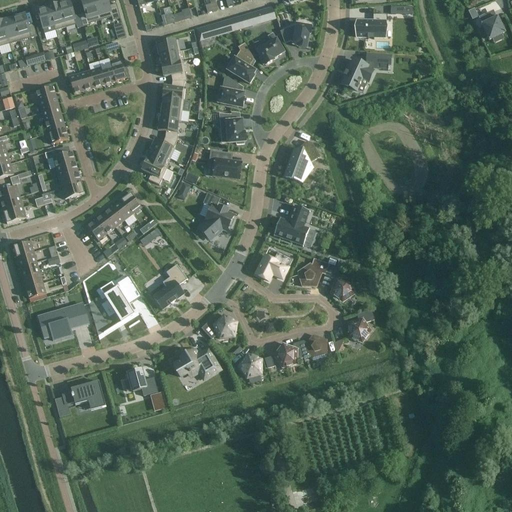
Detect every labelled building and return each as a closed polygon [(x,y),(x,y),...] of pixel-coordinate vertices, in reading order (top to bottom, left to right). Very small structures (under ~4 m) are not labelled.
[(100,21),(93,0),(80,0),(83,6),(85,14),(79,16),(83,28),(89,26),(89,25),(100,21)] [(106,0),(93,0),(100,21),(111,18),(112,22),(121,19),(116,5),(109,7),(106,0)] [(225,0),(228,9),(234,7),(231,0),(225,0)] [(59,6),(66,28),(76,25),(70,3),(59,6)] [(59,6),(49,9),(55,32),(66,28),(59,6)] [(259,12),(262,24),(276,20),(273,8),(259,12)] [(476,8),(468,11),(471,17),(478,14),(476,8)] [(55,32),(49,9),(38,12),(43,30),(53,27),(55,32)] [(497,18),(494,20),(491,13),(480,19),(483,25),(481,26),(489,42),(505,34),(502,28),(497,18)] [(249,15),(234,20),(237,31),(252,27),(249,15)] [(25,16),(13,20),(19,42),(37,37),(33,25),(28,26),(25,16)] [(357,23),(357,39),(385,39),(385,24),(387,24),(387,16),(373,16),(373,23),(357,23)] [(13,20),(2,23),(9,45),(19,42),(13,20)] [(227,34),(237,31),(234,20),(230,21),(224,23),(227,34)] [(2,23),(0,23),(0,47),(9,45),(2,23)] [(227,34),(224,23),(214,26),(217,37),(227,34)] [(294,47),(299,47),(298,48),(307,50),(310,36),(311,36),(312,28),(297,26),(297,27),(281,34),(285,44),(290,42),(294,43),(294,47)] [(273,60),(277,58),(284,54),(273,35),(268,37),(272,44),(257,52),(261,58),(259,59),(263,66),(265,65),(266,67),(274,62),(273,60)] [(82,51),(84,51),(89,49),(87,41),(80,43),(82,51)] [(159,56),(180,52),(178,41),(156,45),(159,56)] [(234,59),(227,71),(250,85),(254,77),(253,77),(255,72),(251,70),(250,69),(254,62),(255,61),(245,44),(238,48),(240,52),(235,60),(234,59)] [(180,52),(159,56),(159,57),(160,57),(162,67),(183,63),(183,62),(182,62),(180,52)] [(46,62),(55,60),(53,53),(44,55),(46,62)] [(342,84),(363,94),(368,82),(373,70),(374,64),(382,65),(381,71),(387,71),(388,58),(390,58),(390,57),(367,56),(367,63),(364,63),(363,66),(353,61),(342,84)] [(20,70),(27,68),(25,61),(18,63),(20,70)] [(116,83),(127,80),(122,63),(111,66),(116,83)] [(173,82),(185,82),(187,82),(183,63),(162,67),(164,78),(171,76),(173,82)] [(106,86),(116,83),(111,66),(101,69),(106,86)] [(95,89),(106,86),(101,69),(90,72),(95,89)] [(85,92),(95,89),(90,72),(80,75),(85,92)] [(69,78),(74,95),(85,92),(80,75),(69,78)] [(221,91),(218,104),(242,109),(244,100),(243,100),(244,95),(242,95),(237,94),(238,85),(225,77),(222,91),(221,91)] [(185,82),(173,82),(172,89),(164,88),(163,99),(184,102),(185,91),(184,90),(185,82)] [(0,93),(1,97),(9,95),(7,88),(0,90),(0,93)] [(36,93),(39,104),(56,99),(53,88),(36,93)] [(4,100),(7,110),(14,109),(11,98),(4,100)] [(56,99),(39,104),(42,114),(59,109),(56,99)] [(184,102),(163,99),(162,110),(183,112),(184,102)] [(42,114),(45,124),(62,119),(59,109),(42,114)] [(162,110),(160,120),(159,120),(181,123),(183,112),(162,110)] [(11,121),(17,119),(15,111),(9,113),(11,121)] [(243,134),(242,121),(241,121),(232,122),(232,116),(220,115),(221,129),(227,128),(228,144),(228,145),(236,144),(236,146),(244,145),(244,143),(246,143),(245,134),(243,134)] [(14,128),(16,128),(19,127),(17,119),(11,121),(14,128)] [(62,119),(45,124),(48,135),(65,130),(62,119)] [(165,139),(177,142),(178,133),(179,123),(181,123),(159,120),(158,131),(166,132),(165,139)] [(48,135),(51,145),(68,140),(65,130),(48,135)] [(150,151),(170,160),(175,150),(174,150),(177,142),(165,139),(163,144),(155,141),(150,151)] [(294,153),(284,177),(303,184),(310,175),(314,169),(310,164),(320,158),(313,145),(308,143),(305,152),(296,152),(294,153)] [(147,161),(167,171),(167,170),(166,170),(170,160),(150,151),(151,152),(147,161)] [(56,157),(55,152),(50,153),(52,159),(53,158),(56,169),(75,163),(72,153),(56,157)] [(210,152),(208,166),(214,166),(212,177),(239,181),(241,163),(231,162),(232,155),(210,152)] [(0,156),(0,168),(10,165),(7,155),(0,156)] [(147,161),(142,171),(151,176),(149,181),(159,186),(167,171),(147,161)] [(56,169),(59,179),(78,174),(75,163),(56,169)] [(0,168),(0,179),(13,176),(10,165),(0,168)] [(81,184),(78,174),(59,179),(62,190),(81,184)] [(198,179),(193,176),(190,183),(196,185),(198,179)] [(65,201),(84,195),(81,184),(62,190),(65,201)] [(17,187),(0,192),(0,201),(1,204),(20,198),(17,187)] [(142,209),(131,195),(122,201),(133,216),(142,209)] [(219,200),(208,195),(204,204),(212,208),(205,222),(208,223),(200,230),(202,233),(200,235),(205,240),(207,238),(210,241),(220,232),(221,233),(224,230),(227,232),(229,228),(231,228),(233,222),(232,221),(234,217),(227,214),(228,211),(226,210),(225,210),(222,208),(221,208),(219,207),(218,210),(215,209),(219,200)] [(20,198),(1,204),(4,214),(23,209),(20,198)] [(122,201),(113,208),(124,222),(133,216),(122,201)] [(309,212),(295,207),(289,223),(280,219),(274,236),(303,247),(309,230),(303,228),(309,212)] [(113,208),(105,215),(116,229),(124,222),(113,208)] [(23,209),(4,214),(7,225),(26,219),(23,209)] [(107,235),(116,229),(105,215),(96,221),(107,235)] [(96,221),(87,228),(98,242),(107,235),(96,221)] [(157,230),(140,242),(144,248),(161,235),(157,230)] [(132,233),(127,237),(127,238),(130,242),(135,238),(132,233)] [(34,253),(31,243),(13,248),(17,258),(34,253)] [(105,245),(99,249),(105,257),(111,253),(105,245)] [(17,258),(20,269),(37,264),(34,253),(17,258)] [(265,257),(255,275),(269,282),(273,275),(275,276),(274,276),(283,281),(288,269),(287,269),(288,266),(290,267),(293,261),(278,253),(274,261),(265,257)] [(330,259),(328,265),(329,265),(335,268),(337,262),(330,259)] [(325,276),(329,265),(328,265),(314,260),(312,266),(310,265),(298,273),(302,288),(317,288),(321,275),(325,276)] [(339,261),(337,267),(345,270),(347,264),(339,261)] [(20,269),(23,279),(40,274),(37,264),(20,269)] [(329,265),(325,276),(332,279),(329,286),(333,288),(331,294),(342,304),(355,295),(350,281),(346,281),(347,277),(339,275),(341,270),(335,268),(329,265)] [(187,281),(177,266),(166,274),(170,279),(163,284),(166,289),(153,298),(163,311),(184,296),(178,288),(187,281)] [(23,279),(26,290),(43,284),(40,274),(23,279)] [(26,290),(29,300),(46,295),(43,284),(26,290)] [(114,287),(103,294),(122,324),(135,316),(129,306),(142,298),(133,284),(120,292),(118,288),(116,290),(114,287)] [(38,318),(45,342),(53,340),(54,342),(72,337),(69,327),(88,321),(82,304),(38,318)] [(371,312),(357,316),(358,322),(349,324),(348,339),(362,344),(371,333),(365,324),(374,322),(371,312)] [(237,324),(224,317),(219,321),(215,317),(201,330),(212,341),(217,335),(219,340),(234,338),(235,334),(237,332),(237,330),(236,328),(237,324)] [(304,359),(310,357),(312,361),(326,356),(327,342),(313,337),(307,345),(303,342),(299,343),(304,359)] [(274,357),(283,369),(297,365),(297,361),(304,359),(299,343),(294,345),(293,349),(283,345),(274,357)] [(182,361),(173,366),(181,378),(189,374),(189,375),(191,374),(190,373),(197,369),(204,380),(220,371),(213,359),(208,352),(208,351),(207,351),(198,357),(195,351),(187,356),(184,357),(184,358),(181,359),(182,361)] [(262,361),(248,356),(239,367),(247,380),(261,376),(262,361)] [(274,368),(271,358),(264,360),(267,370),(274,368)] [(142,391),(143,397),(158,393),(154,379),(144,382),(141,371),(128,375),(130,381),(124,383),(126,392),(132,391),(133,393),(142,391)] [(71,391),(61,394),(63,399),(65,407),(67,406),(75,404),(93,399),(95,409),(104,406),(98,384),(71,391)]
